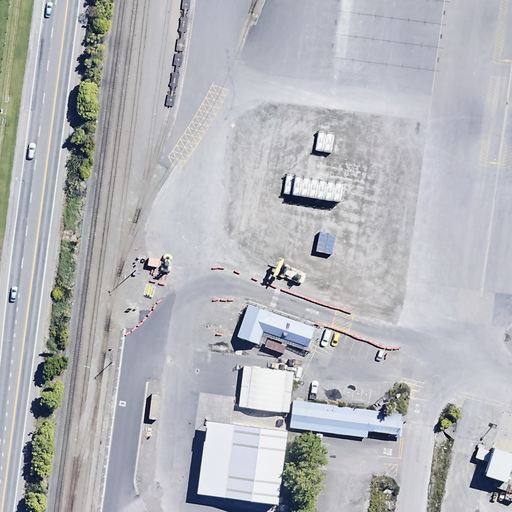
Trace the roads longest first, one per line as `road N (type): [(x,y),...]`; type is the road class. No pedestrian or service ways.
road 1 (trunk): [(68,0),(23,334)]
road 2 (unknown): [(511,198),(474,327),(446,380)]
road 3 (trunk): [(0,510),(23,334)]
road 4 (unknown): [(415,511),(446,380)]
